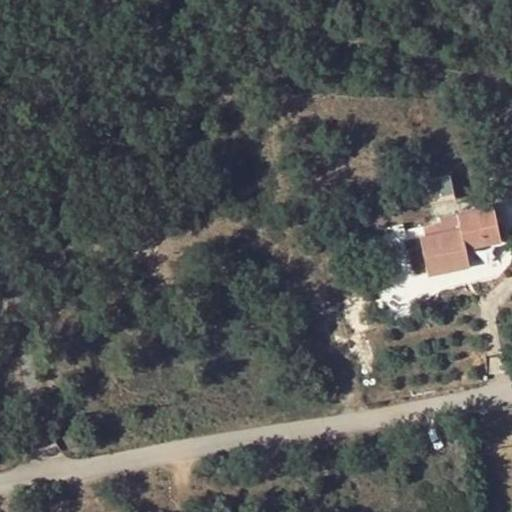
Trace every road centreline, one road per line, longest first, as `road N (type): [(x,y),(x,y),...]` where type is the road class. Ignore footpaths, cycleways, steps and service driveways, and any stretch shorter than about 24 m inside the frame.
road 1 (unclassified): [(0,479),(511,389)]
road 2 (track): [(354,420),(316,297),(280,255),(245,234),(216,231),(156,244)]
